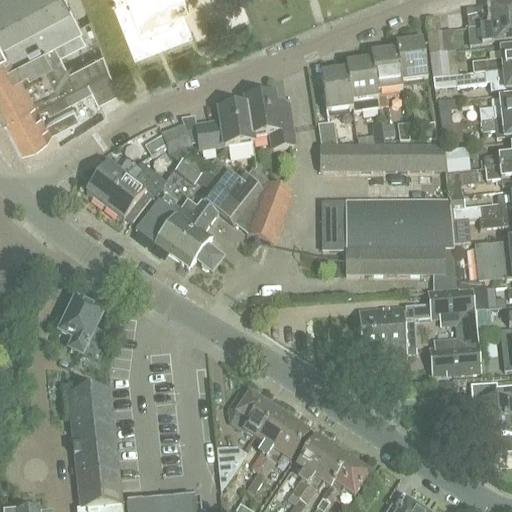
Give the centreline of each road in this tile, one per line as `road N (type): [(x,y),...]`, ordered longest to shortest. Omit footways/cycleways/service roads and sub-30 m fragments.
road 1 (residential): [(511,511),(478,500),(135,284),(21,201)]
road 2 (residential): [(21,201),(134,122),(435,0)]
